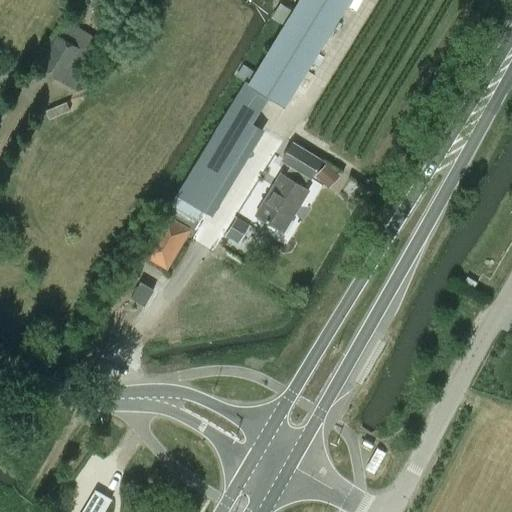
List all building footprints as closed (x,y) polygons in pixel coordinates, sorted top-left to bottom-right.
[(255,72),(248,84),(244,82),(227,109),(229,110),(167,210),(196,226),(256,126),(252,124),(268,97),(284,106),(348,0),(299,0),(292,12),(284,25),(255,72)] [(272,17),(284,25),(292,12),(280,4),(272,17)] [(59,79),(78,49),(58,36),(39,67),(59,79)] [(248,84),(255,72),(243,64),(235,77),(244,82),(248,84)] [(46,111),(49,119),(69,111),(66,103),(46,111)] [(311,178),(322,160),(293,143),(282,161),(291,167),(285,176),(280,173),(255,215),(283,232),(308,190),(302,187),(308,177),(311,178)] [(326,164),(316,175),(324,183),(335,172),(326,164)] [(160,227),(143,255),(166,268),(189,231),(166,217),(162,215),(156,225),(160,227)] [(236,217),(225,234),(238,241),(248,224),(236,217)] [(207,259),(201,268),(207,272),(213,263),(207,259)] [(464,282),(473,288),(477,282),(467,276),(464,282)] [(153,291),(140,283),(131,299),(144,307),(153,291)] [(103,511),(110,500),(94,491),(81,511),(103,511)]
